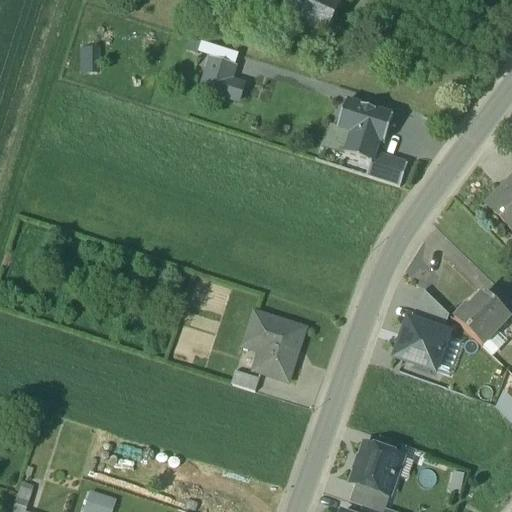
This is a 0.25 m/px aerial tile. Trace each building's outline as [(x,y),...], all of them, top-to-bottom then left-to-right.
[(342,5),(329,0),(285,0),(279,16),(327,38),(342,5)] [(346,46),(332,40),(322,61),(336,68),(346,46)] [(81,49),(81,74),(98,74),(98,49),(81,49)] [(234,67),(212,60),(202,93),(237,103),(242,87),(229,83),(234,67)] [(392,120),(345,104),(336,131),(352,136),(344,158),(369,167),(371,167),(374,156),(378,144),(384,146),(392,120)] [(407,167),(374,156),(371,167),(369,167),(365,179),(400,190),(407,167)] [(511,184),(488,209),(511,232),(511,184)] [(423,295),(413,324),(444,335),(449,318),(423,295)] [(484,295),(469,311),(467,309),(454,322),(482,350),(510,321),(484,295)] [(304,332),(254,316),(247,337),(264,343),(254,374),(287,385),(304,332)] [(395,362),(434,375),(447,336),(444,335),(413,324),(408,323),(395,362)] [(259,382),(235,374),(231,387),(255,395),(259,382)] [(402,448),(379,440),(375,451),(398,460),(402,448)] [(375,451),(364,448),(351,485),(355,487),(389,499),(396,477),(392,476),(398,460),(375,451)] [(383,511),(389,499),(355,487),(348,506),(363,511),(366,511),(383,511)] [(85,511),(115,511),(120,501),(93,492),(85,511)]
